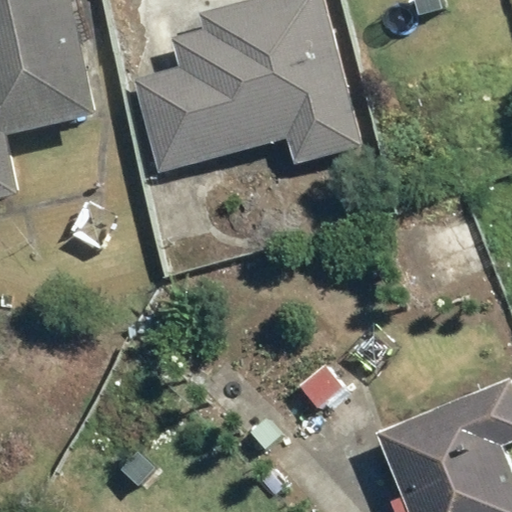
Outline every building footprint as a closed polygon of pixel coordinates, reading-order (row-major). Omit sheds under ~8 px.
[(0,0),(0,197),(41,188),(26,129),(119,109),(95,0),(0,0)] [(197,65),(145,78),(169,172),(304,138),(312,166),(383,146),(374,116),(379,114),(348,0),(252,0),(216,10),(220,25),(188,35),(197,65)] [(365,384),(341,356),(255,430),(279,458),(365,384)] [(511,511),(511,380),(404,431),(427,511),(511,511)] [(192,458),(167,430),(124,468),(150,496),(192,458)]
